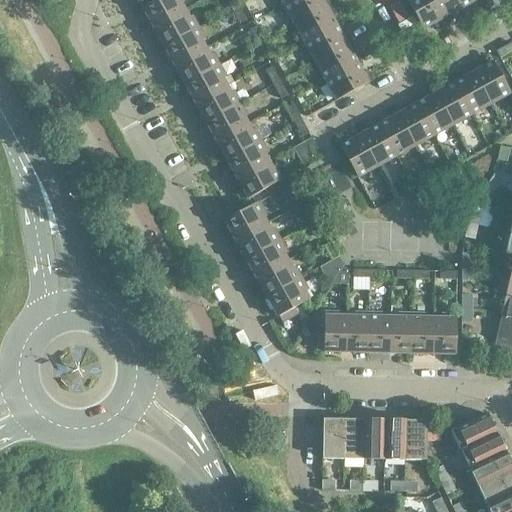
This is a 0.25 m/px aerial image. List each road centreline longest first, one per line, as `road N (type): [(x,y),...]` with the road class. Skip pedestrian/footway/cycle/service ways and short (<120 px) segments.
road 1 (residential): [(87,0),(81,41),(166,196),(182,200),(276,369),(303,386)]
road 2 (residential): [(303,386),(504,390)]
road 3 (secondary): [(101,314),(78,281),(68,233),(32,167)]
road 4 (tertiary): [(87,428),(145,443),(196,483),(213,511)]
road 5 (secondary): [(32,167),(44,284),(38,323)]
road 6 (tertiary): [(217,466),(195,426),(154,389),(135,356)]
road 7 (residential): [(315,511),(295,476),(303,386)]
